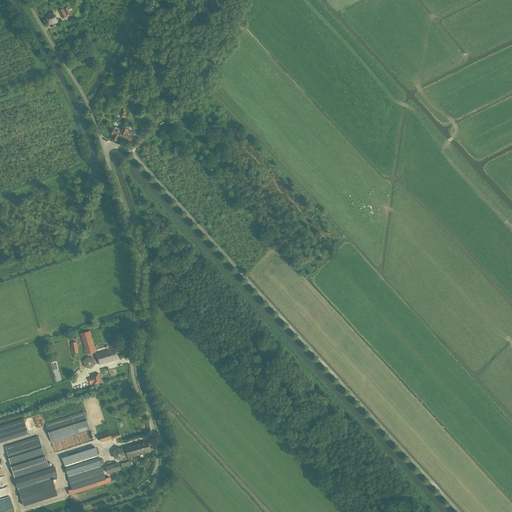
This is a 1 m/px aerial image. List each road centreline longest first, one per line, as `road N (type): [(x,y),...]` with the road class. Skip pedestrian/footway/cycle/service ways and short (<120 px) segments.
road 1 (unclassified): [(459,511),(130,151),(104,146)]
road 2 (unclassified): [(73,511),(139,488),(157,460),(131,367),(139,260),(104,146)]
road 3 (unclassified): [(104,146),(26,0)]
